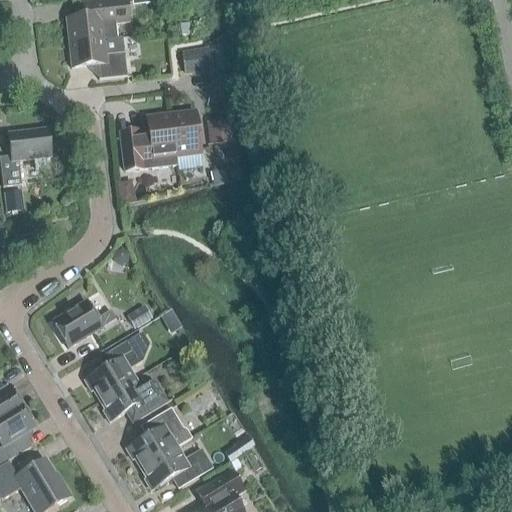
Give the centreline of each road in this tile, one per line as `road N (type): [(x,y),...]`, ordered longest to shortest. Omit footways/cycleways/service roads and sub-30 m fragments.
road 1 (residential): [(0,309),(102,235),(87,125),(64,101),(28,86)]
road 2 (residential): [(118,511),(0,313)]
